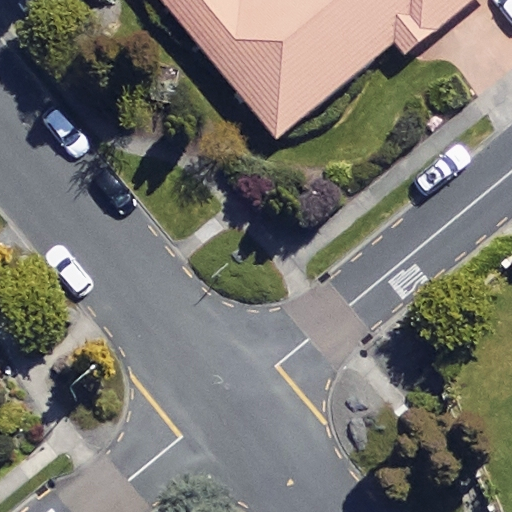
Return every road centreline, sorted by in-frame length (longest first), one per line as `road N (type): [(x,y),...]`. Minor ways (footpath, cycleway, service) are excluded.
road 1 (residential): [(511,169),(230,399)]
road 2 (residential): [(230,399),(0,122)]
road 3 (residential): [(91,511),(230,399)]
road 4 (residential): [(322,511),(230,399)]
